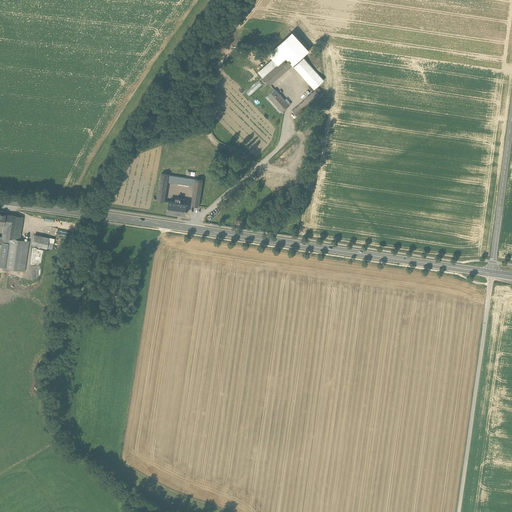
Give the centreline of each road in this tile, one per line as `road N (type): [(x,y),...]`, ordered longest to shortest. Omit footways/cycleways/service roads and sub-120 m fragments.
road 1 (secondary): [(491,273),(0,200)]
road 2 (tertiary): [(491,273),(511,112)]
